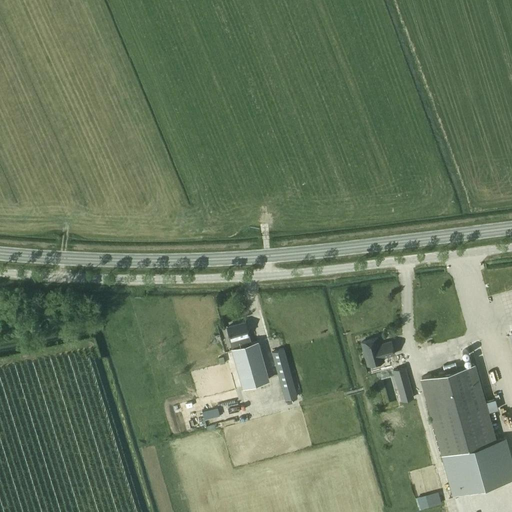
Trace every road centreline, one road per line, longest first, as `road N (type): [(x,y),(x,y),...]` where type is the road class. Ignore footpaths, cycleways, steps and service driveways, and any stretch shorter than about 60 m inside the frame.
road 1 (secondary): [(511,229),(273,257),(122,262),(0,255)]
road 2 (unclassified): [(0,272),(166,281),(511,247)]
